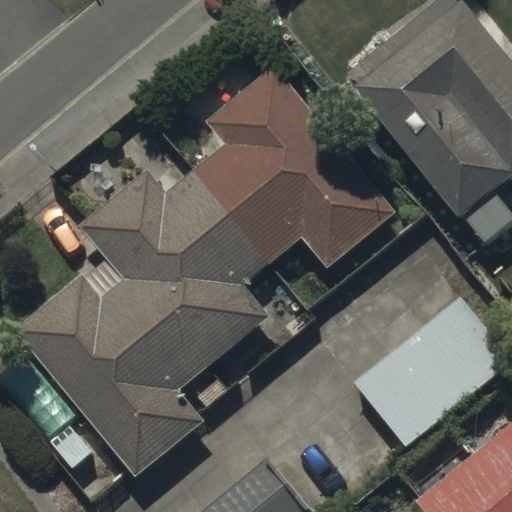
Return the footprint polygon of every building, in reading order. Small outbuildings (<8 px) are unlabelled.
[(365,102),(359,107),(462,233),(466,230),(488,257),(511,237),(511,223),(500,209),(511,199),(511,72),(468,18),(466,19),(455,7),(355,89),(365,102)] [(109,268),(17,344),(142,491),(209,435),(183,405),(273,330),(249,301),(308,251),(330,278),(395,223),(276,82),(212,136),(230,157),(170,207),(151,185),(85,240),(109,268)] [(511,375),(511,365),(463,307),(358,396),(412,460),(511,375)] [(511,511),(511,444),(432,511),(511,511)] [(300,511),(273,479),(233,511),(300,511)]
